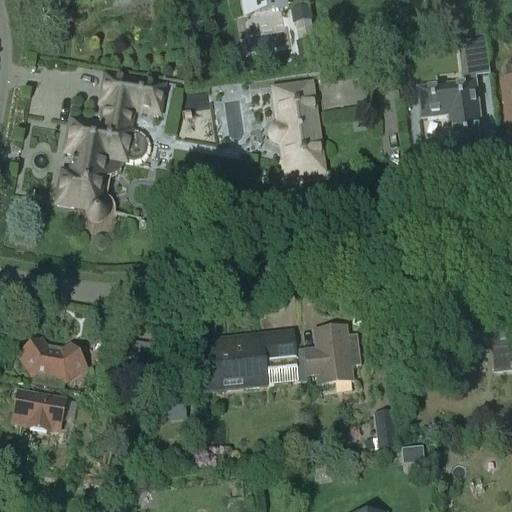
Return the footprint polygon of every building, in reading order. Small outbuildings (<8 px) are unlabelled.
[(241,0),(244,18),(281,12),(278,0),(241,0)] [(456,92),(419,96),(422,119),(450,116),(453,150),(458,150),(459,154),(478,152),(477,148),(482,147),(474,77),(490,76),(486,41),(459,43),(463,78),(467,78),(467,84),(456,86),(456,92)] [(61,177),(56,209),(85,214),(86,218),(87,221),(90,224),(94,225),(98,225),(102,223),(105,220),(106,217),(106,213),(105,209),(102,206),(98,204),(105,163),(124,167),(125,165),(132,166),(139,164),(143,158),(145,151),(143,143),(137,139),(129,138),(130,136),(128,136),(131,113),(158,118),(162,90),(104,80),(99,108),(104,109),(100,131),(70,126),(65,157),(73,159),(69,178),(61,177)] [(511,81),(502,83),(504,105),(510,105),(511,118),(511,81)] [(269,133),(268,137),(268,141),(271,145),(275,147),(279,148),(284,183),(324,177),(310,86),(271,92),(276,128),(272,129),(269,133)] [(472,317),(458,318),(460,338),(473,336),(475,354),(494,352),(496,373),(511,371),(511,321),(473,326),(472,317)] [(315,354),(303,355),(306,379),(316,378),(317,388),(352,384),(351,370),(361,369),(357,339),(348,340),(346,330),(313,334),(315,354)] [(291,337),(197,347),(202,395),(265,388),(263,366),(293,363),(296,385),(305,384),(301,352),(293,353),(291,337)] [(40,347),(20,361),(32,379),(31,389),(63,395),(65,385),(83,373),(69,352),(59,359),(59,355),(49,354),(47,357),(40,347)] [(18,398),(13,427),(29,429),(28,433),(46,437),(47,433),(57,435),(62,407),(18,398)] [(393,415),(377,417),(380,453),(397,451),(393,415)]
